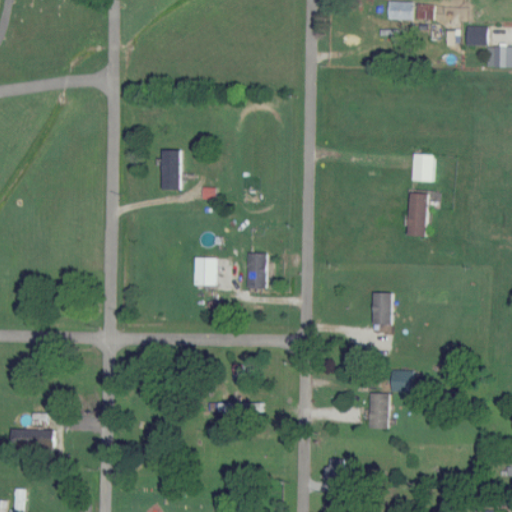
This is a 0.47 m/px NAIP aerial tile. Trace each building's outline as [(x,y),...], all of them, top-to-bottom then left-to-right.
[(392,19),(417,19),(417,1),(392,1),(392,19)] [(437,20),(437,5),(423,4),(422,19),(437,20)] [(492,45),(492,27),(471,26),(470,45),(492,45)] [(450,30),(451,45),(464,45),(463,29),(450,30)] [(511,66),(511,46),(492,46),(491,67),(511,66)] [(185,150),(167,150),(166,189),(185,189),(185,150)] [(416,181),(437,181),(437,154),(417,154),(416,181)] [(432,193),(414,192),(413,235),(431,236),(432,193)] [(271,253),(252,253),(251,288),(270,288),(271,253)] [(198,284),(220,285),(220,258),(199,257),(198,284)] [(377,325),(396,325),(397,292),(378,292),(377,325)] [(246,364),(234,364),(234,381),(246,381),(246,364)] [(395,392),(416,392),(417,371),(396,370),(395,392)] [(393,429),(393,393),(374,393),(374,428),(393,429)] [(18,429),(17,444),(55,444),(55,429),(18,429)] [(348,459),(333,459),(333,467),(328,467),(328,480),(356,481),(356,468),(348,468),(348,459)] [(0,511),(9,511),(10,500),(0,500),(0,511)]
